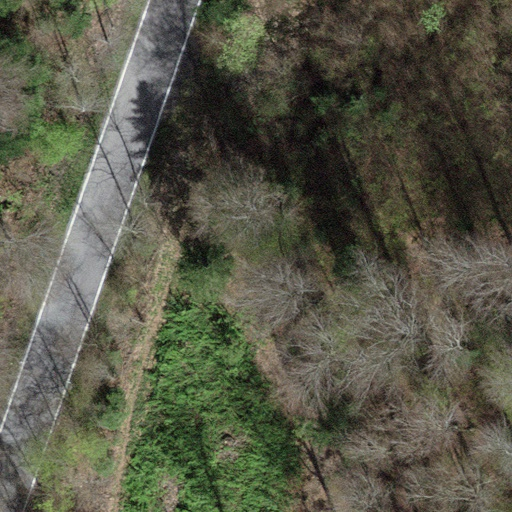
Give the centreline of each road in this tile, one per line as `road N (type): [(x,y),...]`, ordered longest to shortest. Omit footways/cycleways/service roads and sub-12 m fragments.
road 1 (tertiary): [(0,511),(170,0)]
road 2 (track): [(147,73),(200,83),(224,116),(169,258),(123,511)]
